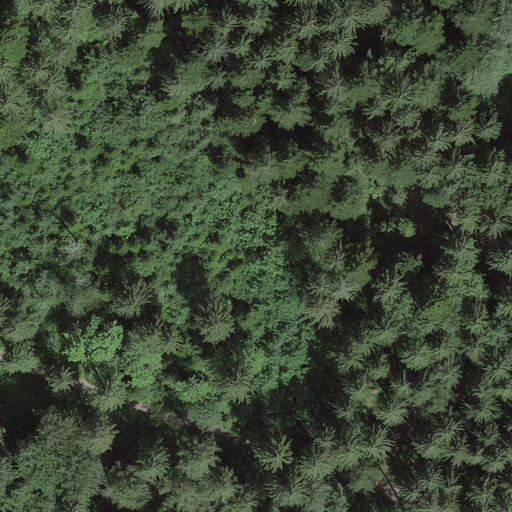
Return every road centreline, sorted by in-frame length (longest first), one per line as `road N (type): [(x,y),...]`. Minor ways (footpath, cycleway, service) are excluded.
road 1 (track): [(0,359),(436,511)]
road 2 (track): [(394,0),(391,58),(408,232),(445,294),(511,305)]
